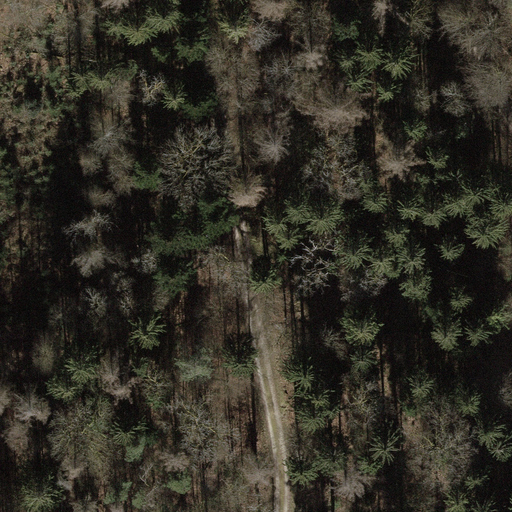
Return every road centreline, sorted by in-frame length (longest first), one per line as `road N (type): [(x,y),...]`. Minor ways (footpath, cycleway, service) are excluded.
road 1 (track): [(202,0),(284,489),(280,511)]
road 2 (track): [(511,105),(481,66),(454,0)]
